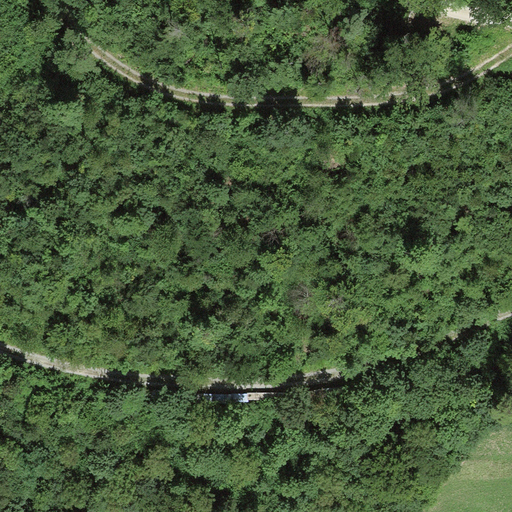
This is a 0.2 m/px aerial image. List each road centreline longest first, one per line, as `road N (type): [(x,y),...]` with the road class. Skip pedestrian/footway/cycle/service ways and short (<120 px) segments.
road 1 (track): [(0,346),(62,370),(279,386),(361,378),(511,317)]
road 2 (track): [(49,0),(114,64),(165,94),(250,107),(374,103),(448,85),(511,51)]
